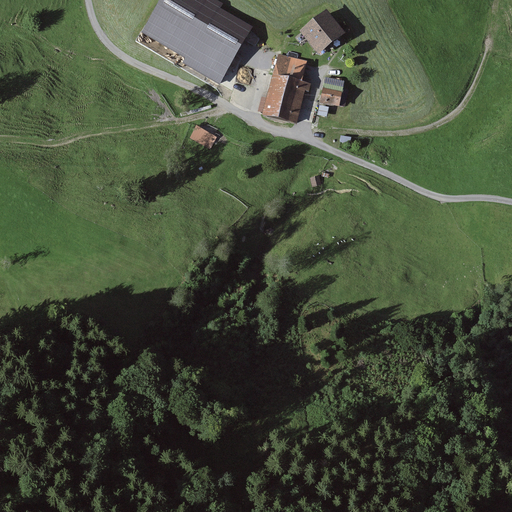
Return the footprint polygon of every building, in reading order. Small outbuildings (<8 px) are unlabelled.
[(196,0),(166,0),(148,34),(192,58),(187,67),(221,85),(251,30),(196,0)] [(304,34),(322,58),(349,37),(331,13),(304,34)] [(279,55),(264,118),(299,127),(307,94),(309,95),(311,87),(302,84),(308,62),(279,55)] [(322,105),(341,109),(346,84),(327,80),(322,105)] [(190,140),(210,151),(216,139),(197,128),(190,140)]
